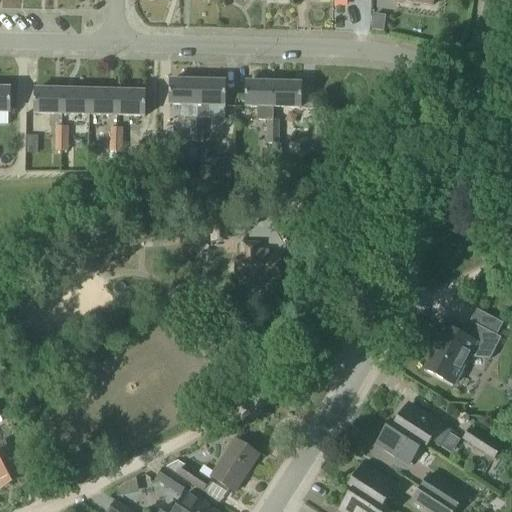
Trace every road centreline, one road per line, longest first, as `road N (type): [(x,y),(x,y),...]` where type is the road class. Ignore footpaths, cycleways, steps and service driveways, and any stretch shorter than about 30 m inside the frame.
road 1 (track): [(44,511),(327,367),(511,251)]
road 2 (residential): [(268,511),(379,328),(440,190),(476,78)]
road 3 (residential): [(476,78),(372,53),(113,46)]
